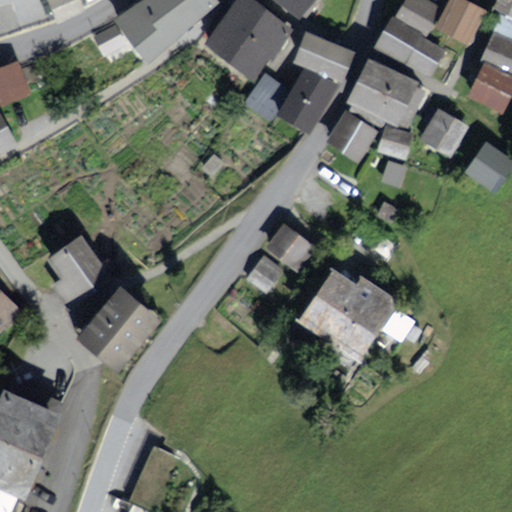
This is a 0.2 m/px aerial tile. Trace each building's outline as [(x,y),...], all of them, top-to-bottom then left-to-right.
[(87,9),(83,0),(51,0),(59,20),(87,9)] [(220,0),(143,0),(120,17),(151,59),(224,5),(220,0)] [(295,28),(257,0),(238,0),(206,44),(256,81),(295,28)] [(315,0),(280,0),(303,17),(315,0)] [(428,0),(407,0),(398,16),(429,34),(443,9),(428,0)] [(467,0),(452,0),(438,27),(470,45),(488,11),(467,0)] [(511,0),(504,0),(502,6),(511,11),(511,0)] [(511,16),(509,14),(500,30),(511,35),(511,16)] [(125,43),(115,17),(96,24),(106,51),(125,43)] [(447,50),(393,19),(380,42),(435,72),(447,50)] [(345,82),(357,52),(309,32),(296,62),(345,82)] [(511,39),(498,33),(486,57),(511,70),(511,39)] [(421,82),(372,59),(351,102),(400,125),(421,82)] [(19,62),(0,69),(0,92),(5,104),(32,93),(19,62)] [(511,102),(511,77),(486,64),(470,97),(506,115),(511,102)] [(337,87),(305,69),(279,116),(311,133),(337,87)] [(472,128),(442,109),(423,138),(453,157),(472,128)] [(0,156),(18,147),(0,113),(0,156)] [(379,133),(349,113),(330,143),(361,162),(379,133)] [(417,137),(389,127),(380,151),(408,161),(417,137)] [(511,175),(511,157),(490,140),(468,169),(499,192),(511,175)] [(284,225),(265,249),(292,269),(310,244),(284,225)] [(113,277),(82,235),(49,259),(81,301),(113,277)] [(283,271),(261,257),(246,282),(268,295),(283,271)] [(358,284),(336,270),(302,321),(362,360),(402,301),(364,276),(358,284)] [(164,321),(122,286),(79,338),(121,373),(164,321)] [(0,329),(20,310),(0,290),(0,329)] [(67,416),(7,387),(0,402),(0,488),(32,502),(67,416)]
